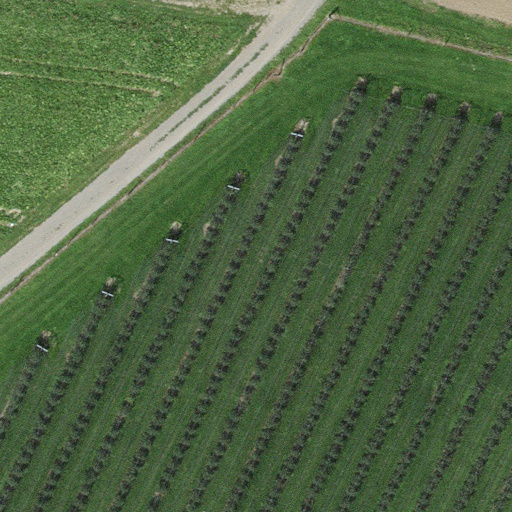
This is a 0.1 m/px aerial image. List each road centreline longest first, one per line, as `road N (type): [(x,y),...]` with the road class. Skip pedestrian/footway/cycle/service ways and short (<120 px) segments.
road 1 (track): [(0,285),(261,69),(320,0)]
road 2 (track): [(186,0),(311,16)]
